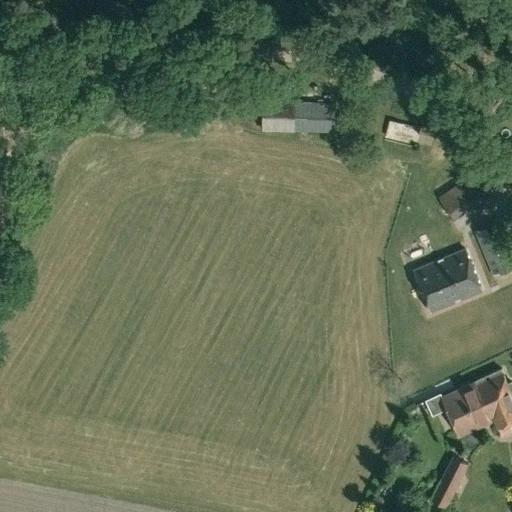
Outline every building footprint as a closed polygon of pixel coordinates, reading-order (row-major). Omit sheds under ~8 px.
[(344,125),(344,115),(336,115),(336,94),(311,94),(311,92),(292,92),(292,90),(262,90),(262,130),(335,131),(336,124),(344,125)] [(454,219),(489,196),(469,165),(434,189),(454,219)] [(495,273),(511,266),(511,246),(501,219),(477,228),(495,273)] [(465,247),(414,268),(420,283),(424,294),(431,310),(482,289),(465,247)] [(470,331),(459,334),(455,322),(428,330),(439,364),(477,351),(470,331)] [(511,381),(510,381),(507,382),(502,370),(485,377),(485,375),(471,381),(488,421),(494,418),(498,427),(501,435),(511,430),(511,426),(510,421),(511,420),(511,381)] [(471,381),(442,394),(459,434),(488,421),(471,381)] [(463,468),(448,461),(448,460),(434,489),(450,496),(463,468)] [(436,498),(424,511),(437,511),(444,504),(436,498)]
